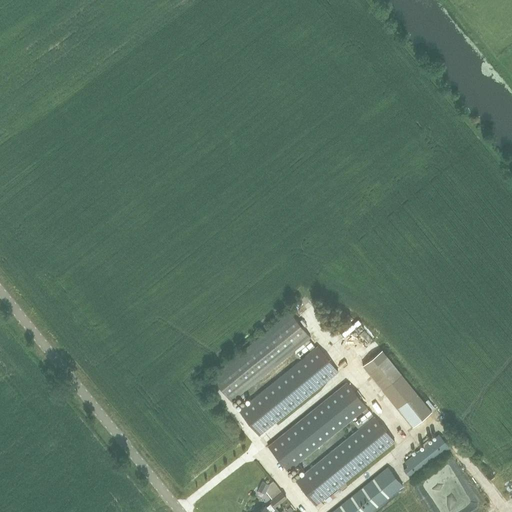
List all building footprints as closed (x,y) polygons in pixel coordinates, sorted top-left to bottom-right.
[(212,395),(221,388),(231,401),(310,337),(290,312),(211,376),(202,383),(212,395)] [(259,435),(338,371),(318,347),(239,410),(259,435)] [(382,350),(363,365),(413,426),(431,411),(382,350)] [(288,471),(367,407),(347,382),(268,446),(288,471)] [(316,505),(395,441),(375,416),(296,480),(316,505)] [(450,447),(439,434),(404,462),(408,466),(403,470),(411,479),(450,447)] [(369,511),(402,485),(388,467),(332,511),(369,511)] [(279,511),(275,507),(287,497),(278,486),(268,494),(272,500),(270,501),(272,503),(266,508),(265,507),(258,511),(279,511)]
